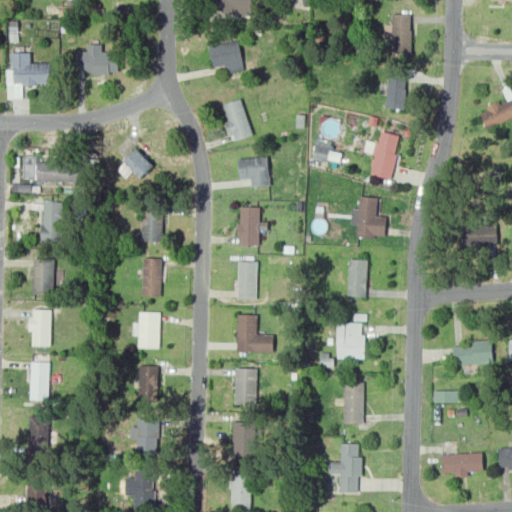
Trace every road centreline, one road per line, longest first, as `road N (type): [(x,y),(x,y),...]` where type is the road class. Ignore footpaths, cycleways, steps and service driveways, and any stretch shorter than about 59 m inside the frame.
road 1 (residential): [(167,0),(169,70),(203,173),(197,511)]
road 2 (residential): [(408,511),(421,233),(451,116),(455,0)]
road 3 (residential): [(174,86),(100,116),(0,121)]
